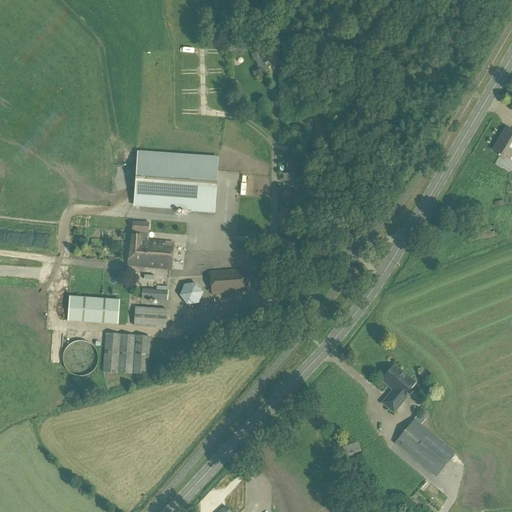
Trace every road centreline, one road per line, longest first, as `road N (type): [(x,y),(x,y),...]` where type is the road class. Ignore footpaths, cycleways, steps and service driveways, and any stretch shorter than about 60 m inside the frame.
road 1 (primary): [(173,511),(359,310),(511,58)]
road 2 (track): [(276,253),(270,35),(249,0)]
